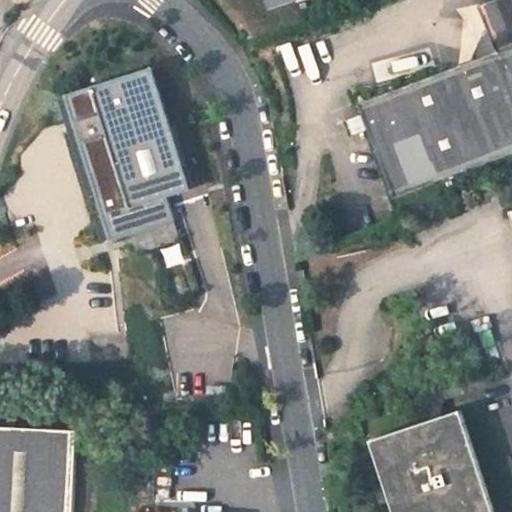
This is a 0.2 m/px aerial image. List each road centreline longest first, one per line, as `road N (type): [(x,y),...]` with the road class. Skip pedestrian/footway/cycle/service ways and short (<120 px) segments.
road 1 (residential): [(161,0),(218,62),(241,116),(310,511)]
road 2 (unknown): [(258,210),(408,26),(458,0)]
road 3 (unknown): [(0,339),(47,323),(64,306),(73,186)]
road 4 (unknown): [(306,489),(154,498)]
road 5 (residential): [(64,0),(0,106)]
